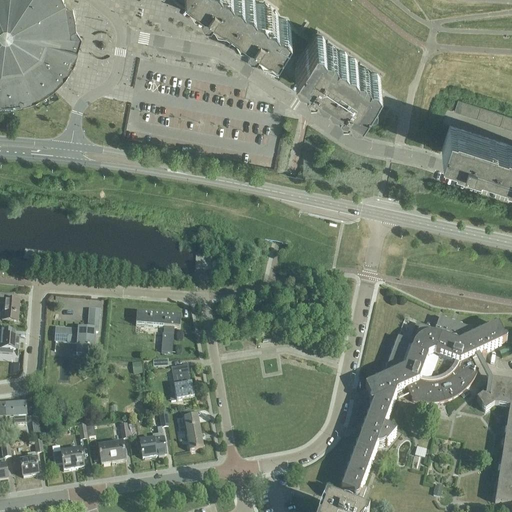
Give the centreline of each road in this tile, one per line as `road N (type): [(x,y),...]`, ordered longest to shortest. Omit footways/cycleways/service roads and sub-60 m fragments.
road 1 (residential): [(511,187),(356,146),(220,53),(122,36)]
road 2 (residential): [(234,469),(202,297),(39,284)]
road 3 (residential): [(234,469),(307,457),(335,426),(383,215)]
road 4 (secondary): [(383,215),(72,153)]
road 5 (residential): [(88,494),(234,469)]
road 6 (secondary): [(511,243),(383,215)]
road 7 (residential): [(0,390),(22,385),(31,372),(39,284)]
